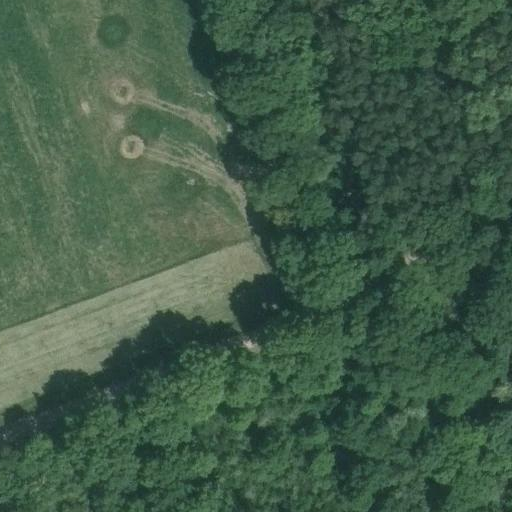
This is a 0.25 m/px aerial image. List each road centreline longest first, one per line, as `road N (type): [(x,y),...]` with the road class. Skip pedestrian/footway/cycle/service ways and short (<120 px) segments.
road 1 (track): [(0,423),(327,305)]
road 2 (track): [(242,0),(327,305)]
road 3 (track): [(327,305),(511,185)]
